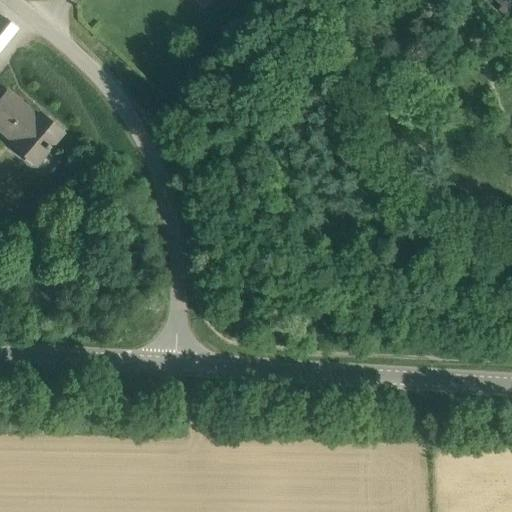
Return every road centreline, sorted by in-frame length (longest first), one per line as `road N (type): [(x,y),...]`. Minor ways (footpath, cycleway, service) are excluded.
road 1 (unclassified): [(176,364),(174,240),(135,124),(82,58),(12,0)]
road 2 (unclassified): [(511,385),(176,364)]
road 3 (unclassified): [(176,364),(0,353)]
